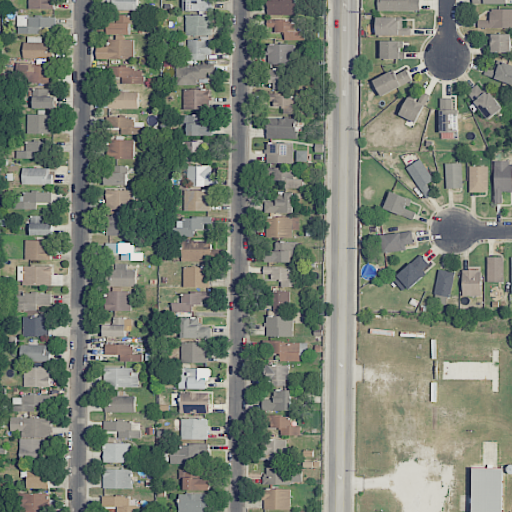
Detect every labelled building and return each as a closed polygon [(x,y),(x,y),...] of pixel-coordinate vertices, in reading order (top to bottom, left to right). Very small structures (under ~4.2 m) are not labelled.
[(54,9),(53,0),(28,0),(29,9),(54,9)] [(106,0),(106,10),(138,10),(137,0),(106,0)] [(213,12),(213,0),(183,0),(184,11),(213,12)] [(268,2),(268,15),(297,15),(296,0),(280,0),(280,2),(268,2)] [(378,0),(378,10),(420,11),(420,0),(378,0)] [(511,28),(511,9),(490,9),(490,20),(480,20),(480,28),(511,28)] [(129,15),(118,15),(119,22),(108,23),(108,35),(130,34),(129,15)] [(212,36),(212,15),(186,15),(185,35),(212,36)] [(17,33),(40,34),(40,28),(55,28),(55,17),(17,16),(17,33)] [(377,35),(411,35),(411,28),(402,28),(403,17),(377,17),(377,35)] [(268,20),(267,31),(285,31),(284,40),(305,41),(305,31),(296,30),(296,20),(268,20)] [(511,34),(490,34),(490,52),(511,53),(511,34)] [(24,58),(51,58),(52,42),(42,42),(42,36),(24,36),(24,58)] [(134,40),(110,39),(110,47),(97,47),(97,59),(133,59),(134,40)] [(212,40),(188,40),(188,58),(211,59),(212,40)] [(381,59),(402,58),(402,41),(381,41),(381,59)] [(295,44),(268,44),(268,64),(294,64),(295,44)] [(486,68),(484,75),(511,84),(511,65),(497,61),(494,70),(486,68)] [(51,83),(52,64),(19,63),(18,82),(51,83)] [(176,85),(196,84),(195,78),(206,78),(206,73),(213,72),(213,64),(176,66),(176,85)] [(382,96),(412,80),(404,65),(374,82),(382,96)] [(143,67),(113,68),(113,81),(120,80),(121,84),(143,84),(143,67)] [(269,88),(285,88),(285,69),(269,69),(269,88)] [(467,93),(488,120),(503,109),(489,91),(485,94),(477,84),(467,93)] [(48,89),(33,88),(33,108),(55,109),(56,97),(48,97),(48,89)] [(183,109),(209,110),(210,90),(184,89),(183,109)] [(138,92),(110,92),(110,108),(138,109),(138,92)] [(284,114),(298,114),(298,105),(294,105),(294,94),(267,94),(268,107),(283,107),(284,114)] [(408,97),(400,115),(414,122),(423,104),(408,97)] [(440,98),(440,132),(457,132),(458,98),(440,98)] [(53,134),(53,115),(45,115),(45,113),(27,113),(28,134),(53,134)] [(186,136),(213,136),(213,125),(204,125),(205,116),(187,115),(186,136)] [(140,135),(140,127),(134,127),(135,118),(114,117),(114,127),(122,128),(121,134),(140,135)] [(296,119),(268,118),(267,138),(295,139),(296,119)] [(134,140),(109,139),(108,158),(134,159),(134,140)] [(205,160),(206,141),(184,140),(184,159),(205,160)] [(18,156),(46,157),(47,142),(25,142),(25,150),(18,150),(18,156)] [(293,143),(265,143),(266,163),(293,163),(293,143)] [(432,181),(422,159),(409,166),(424,198),(431,195),(427,184),(432,181)] [(511,191),(511,161),(493,162),(494,204),(502,204),(502,192),(511,191)] [(463,188),(462,163),(445,163),(446,188),(463,188)] [(106,185),(127,186),(127,165),(107,165),(106,185)] [(212,165),(188,166),(188,186),(212,185),(212,165)] [(488,167),(470,166),(469,192),(488,192),(488,167)] [(22,184),(51,185),(51,168),(22,168),(22,184)] [(303,187),(303,179),(294,179),(293,168),(267,169),(267,182),(283,181),(283,187),(303,187)] [(106,210),(133,209),(132,190),(105,190),(106,210)] [(211,191),(184,190),(184,211),(210,211),(211,191)] [(36,209),(37,202),(52,203),(52,192),(23,192),(23,198),(14,198),(14,209),(36,209)] [(265,212),(294,213),(294,192),(275,192),(275,202),(265,202),(265,212)] [(415,211),(408,210),(411,197),(389,192),(385,210),(414,217),(415,211)] [(31,216),(31,235),(53,235),(54,223),(45,223),(45,216),(31,216)] [(107,235),(127,236),(128,216),(107,216),(107,235)] [(293,238),(293,230),(300,230),(300,217),(267,217),(267,237),(293,238)] [(212,219),(177,218),(177,237),(194,237),(194,229),(204,229),(204,224),(211,224),(212,219)] [(383,252),(405,251),(405,244),(413,243),(412,232),(382,234),(383,252)] [(25,259),(51,260),(51,241),(25,240),(25,259)] [(182,260),(211,260),(211,243),(200,243),(199,241),(182,241),(182,260)] [(265,261),(299,260),(299,242),(275,242),(275,250),(265,251),(265,261)] [(143,260),(143,252),(134,252),(134,243),(110,243),(110,253),(121,253),(121,260),(143,260)] [(421,272),(429,264),(420,254),(394,279),(406,292),(424,275),(421,272)] [(503,282),(504,257),(488,257),(487,281),(503,282)] [(135,286),(136,270),(127,270),(127,264),(116,263),(116,270),(109,270),(109,286),(135,286)] [(52,285),(52,266),(19,266),(19,286),(52,285)] [(183,287),(209,287),(210,267),(184,267),(183,287)] [(282,287),(299,287),(298,278),(292,278),(292,267),(263,268),(263,274),(271,274),(271,280),(281,280),(282,287)] [(451,296),(454,272),(438,270),(435,294),(451,296)] [(481,296),(482,270),(462,270),(462,296),(481,296)] [(290,291),(268,291),(268,306),(275,306),(275,311),(290,311),(290,291)] [(131,311),(132,292),(105,292),(105,311),(131,311)] [(209,300),(210,293),(182,292),(181,303),(173,302),(172,311),(192,312),(192,304),(202,305),(202,300),(209,300)] [(51,294),(18,293),(18,309),(36,310),(36,304),(51,304),(51,294)] [(293,316),(266,315),(265,336),(293,337),(293,316)] [(23,336),(50,336),(49,317),(23,317),(23,336)] [(126,337),(127,317),(113,317),(113,325),(104,325),(104,337),(126,337)] [(181,338),(210,339),(211,327),(200,327),(200,317),(182,317),(181,338)] [(208,362),(208,342),(182,343),(182,363),(208,362)] [(300,361),(301,354),(307,354),(307,343),(263,342),(263,354),(280,354),(280,361),(300,361)] [(49,361),(50,345),(20,344),(20,361),(49,361)] [(142,362),(142,354),(133,354),(133,345),(105,344),(105,355),(120,355),(120,361),(142,362)] [(289,366),(266,365),(265,379),(274,380),(274,386),(288,386),(289,366)] [(49,387),(50,368),(25,367),(24,387),(49,387)] [(138,387),(138,369),(104,368),(104,387),(138,387)] [(208,390),(209,369),(179,368),(179,389),(208,390)] [(263,410),(291,411),(291,390),(273,390),(273,400),(263,399),(263,410)] [(182,413),(210,413),(210,392),(182,391),(182,413)] [(12,411),(34,412),(35,405),(47,406),(47,395),(22,394),(22,404),(13,403),(12,411)] [(106,412),(135,412),(135,396),(124,396),(124,395),(106,396),(106,412)] [(281,436),(300,436),(301,427),(291,426),(291,416),(267,416),(266,427),(281,427),(281,436)] [(51,438),(52,419),(11,418),(10,431),(21,431),(21,437),(51,438)] [(181,439),(208,439),(207,418),(181,419),(181,439)] [(119,438),(141,438),(141,430),(132,431),(132,421),(103,421),(104,432),(119,432),(119,438)] [(44,439),(20,438),(20,462),(44,463),(44,439)] [(286,439),(262,439),(262,459),(285,460),(286,439)] [(130,443),(103,444),(104,463),(130,462),(130,443)] [(191,464),(191,456),(208,456),(209,445),(179,444),(178,455),(171,455),(170,464),(191,464)] [(103,488),(131,489),(132,469),(103,468),(103,488)] [(302,483),(302,468),(264,469),(264,484),(302,483)] [(502,511),(504,468),(473,468),(472,511),(502,511)] [(184,490),(210,490),(211,479),(185,478),(185,470),(179,470),(179,479),(184,479),(184,490)] [(50,488),(50,477),(28,476),(28,488),(50,488)] [(290,489),(264,489),(264,509),(290,509),(290,489)] [(17,511),(48,511),(49,494),(15,493),(14,511),(17,511)] [(207,511),(208,494),(180,493),(179,511),(207,511)] [(103,506),(117,507),(116,511),(138,511),(139,505),(130,505),(130,496),(103,496),(103,506)]
